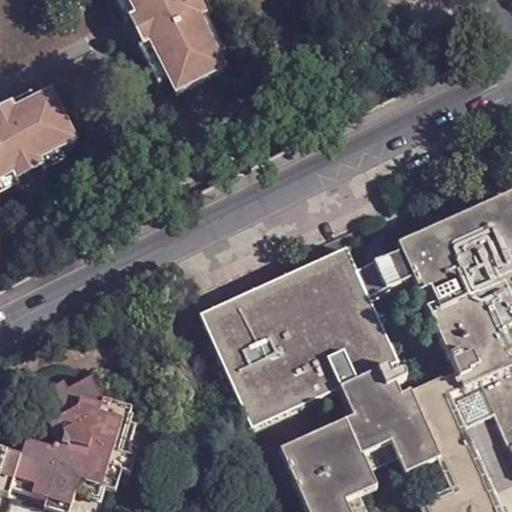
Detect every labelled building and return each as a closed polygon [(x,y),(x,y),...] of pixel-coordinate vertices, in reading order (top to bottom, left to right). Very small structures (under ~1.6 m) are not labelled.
[(138,20),(127,0),(113,0),(127,26),(138,20)] [(127,0),(138,20),(140,19),(143,24),(140,26),(138,32),(141,38),(147,39),(150,38),(152,43),(150,44),(170,83),(176,97),(225,72),(218,59),(199,20),(196,21),(194,16),(197,15),(199,9),(196,2),(191,0),(187,3),(186,0),(127,0)] [(198,0),(186,0),(187,3),(191,0),(196,2),(199,9),(197,15),(194,16),(196,21),(199,20),(207,16),(198,0)] [(207,16),(199,20),(218,59),(227,55),(207,16)] [(138,20),(127,26),(129,30),(132,37),(139,50),(150,44),(152,43),(150,38),(147,39),(141,38),(138,32),(140,26),(143,24),(140,19),(138,20)] [(158,89),(170,83),(150,44),(139,50),(158,89)] [(8,107),(14,118),(36,107),(30,97),(18,102),(8,107)] [(0,186),(15,179),(14,177),(19,174),(20,177),(26,178),(31,176),(33,170),(32,167),(38,165),(38,166),(60,156),(76,148),(51,100),(36,107),(14,118),(15,120),(10,124),(9,121),(3,118),(0,120),(0,186)] [(0,120),(3,118),(9,121),(10,124),(15,120),(14,118),(8,107),(0,111),(0,120)] [(64,164),(60,156),(38,166),(42,175),(64,164)] [(42,175),(38,166),(38,165),(32,167),(33,170),(31,176),(26,178),(20,177),(19,174),(14,177),(15,179),(18,186),(42,175)] [(15,179),(0,186),(0,195),(18,186),(15,179)] [(511,199),(397,250),(400,255),(386,262),(370,269),(355,276),(346,254),(199,318),(250,430),(337,391),(352,423),(282,455),(306,511),(500,511),(464,431),(471,427),(486,421),(494,417),(511,456),(511,199)] [(386,262),(380,248),(363,255),(370,269),(386,262)] [(104,403),(92,382),(69,393),(53,401),(63,420),(50,427),(57,442),(53,452),(28,444),(22,460),(0,453),(0,496),(10,499),(16,483),(35,489),(33,497),(71,510),(81,483),(116,494),(122,474),(124,474),(129,459),(119,455),(129,424),(132,412),(104,403)] [(50,393),(53,401),(69,393),(65,386),(50,393)] [(486,421),(471,427),(476,437),(491,431),(486,421)] [(138,428),(129,424),(119,455),(129,459),(138,428)] [(129,459),(124,474),(129,476),(134,460),(129,459)] [(139,511),(143,503),(116,494),(81,483),(71,510),(33,497),(35,489),(16,483),(10,499),(0,496),(0,511),(139,511)]
